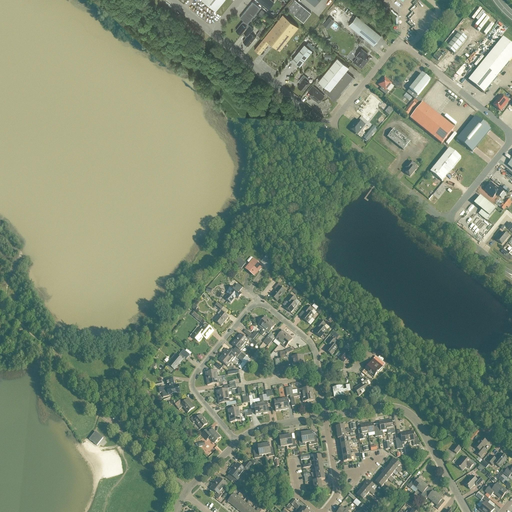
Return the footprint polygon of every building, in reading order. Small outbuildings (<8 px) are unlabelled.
[(225,0),(201,0),(216,12),(225,0)] [(268,0),(256,0),(255,1),(267,11),(273,4),(268,0)] [(302,6),(294,0),(293,0),(286,9),(294,15),(304,23),(311,13),(302,6)] [(413,13),(409,18),(412,22),(416,20),(416,19),(415,17),(417,15),(418,17),(420,15),(417,13),(420,11),(422,10),(425,6),(422,2),(421,1),(420,0),(417,0),(414,4),(416,6),(412,11),(413,13)] [(255,37),(250,33),(254,29),(248,24),(260,9),(253,2),(240,18),(244,21),(236,30),(242,35),(242,34),(246,38),(243,41),(248,46),(255,37)] [(299,27),(297,26),(283,15),(255,50),(260,54),(270,42),(280,50),(299,27)] [(324,24),(329,28),(336,21),(331,16),(324,24)] [(357,16),(349,25),(373,45),(381,36),(357,16)] [(486,18),(478,29),(485,35),(494,24),(486,18)] [(459,33),(447,49),(454,55),(467,39),(459,33)] [(511,45),(503,39),(468,81),(484,94),(511,59),(511,45)] [(300,66),(312,51),(305,44),(292,60),(300,66)] [(357,58),(353,62),(356,65),(357,64),(362,68),(365,64),(364,64),(366,61),(367,62),(369,59),(366,57),(368,54),(361,49),(355,57),(357,58)] [(433,58),(438,62),(442,57),(437,53),(433,58)] [(318,81),(326,88),(323,91),(335,101),(354,78),(346,71),(349,67),(337,58),(318,81)] [(298,87),(303,91),(310,83),(307,81),(308,79),(304,75),(300,80),(302,82),(298,87)] [(409,90),(417,97),(430,81),(422,75),(409,90)] [(383,90),(381,92),(386,96),(389,92),(387,91),(392,85),(388,81),(385,78),(386,76),(381,82),(382,82),(379,86),(383,90)] [(312,93),(310,96),(313,99),(314,98),(319,102),(324,96),(316,89),(313,86),(309,91),(312,93)] [(433,107),(443,95),(441,93),(431,105),(433,107)] [(372,94),(358,112),(370,121),(384,103),(372,94)] [(498,100),(493,106),(500,112),(501,111),(504,108),(503,108),(508,102),(500,96),(497,100),(498,100)] [(412,102),(404,113),(409,116),(417,106),(412,102)] [(410,119),(442,145),(455,129),(423,104),(410,119)] [(457,140),(472,153),(491,131),(475,118),(457,140)] [(355,132),(358,134),(365,126),(358,121),(352,129),(353,130),(353,131),(354,132),(355,132)] [(371,138),(378,130),(374,127),(367,135),(371,138)] [(388,138),(404,151),(410,143),(394,130),(388,138)] [(461,159),(449,150),(430,173),(442,182),(461,159)] [(406,174),(410,177),(416,171),(413,168),(415,166),(410,162),(407,167),(409,169),(406,174)] [(444,184),(430,200),(435,204),(449,188),(444,184)] [(492,185),(491,184),(485,191),(491,195),(490,196),(493,199),(496,195),(499,197),(503,192),(499,189),(498,190),(494,187),(493,186),(492,185)] [(486,221),(496,209),(480,197),(474,205),(482,211),(478,215),(486,221)] [(497,241),(502,245),(508,237),(503,233),(497,241)] [(254,277),(262,267),(254,261),(246,270),(254,277)] [(235,288),(234,289),(232,287),(228,292),(230,294),(225,299),(230,304),(235,298),(237,300),(241,295),(239,293),(242,289),(237,284),(235,288)] [(277,302),(285,292),(281,289),(283,287),(279,284),(274,290),(276,291),(275,294),(272,298),(277,302)] [(291,314),(297,306),(294,304),(296,301),(291,297),(287,301),(289,304),(285,309),(291,314)] [(223,309),(218,304),(215,308),(220,312),(223,309)] [(308,324),(314,317),(317,313),(313,311),(308,306),(304,312),(306,314),(302,319),(308,324)] [(221,327),(228,318),(222,313),(215,321),(221,327)] [(262,332),(271,321),(266,317),(258,326),(261,328),(260,330),(262,332)] [(268,334),(276,325),(271,321),(262,332),(260,334),(263,336),(266,333),(268,334)] [(320,338),(327,331),(323,328),(326,325),(321,321),(316,326),(319,329),(315,334),(320,338)] [(206,340),(213,332),(205,325),(200,331),(197,329),(191,337),(199,343),(203,338),(206,340)] [(249,337),(254,342),(259,335),(255,332),(252,336),(246,331),(244,333),(249,337)] [(280,344),(288,335),(283,331),(275,340),(280,344)] [(266,344),(270,339),(273,336),(274,335),(271,333),(263,342),(266,344)] [(249,342),(240,334),(236,339),(245,347),(246,347),(247,349),(249,346),(247,344),(249,342)] [(285,348),(293,340),(288,335),(280,344),(285,348)] [(268,346),(275,338),(273,336),(270,339),(266,344),(268,346)] [(245,347),(236,339),(232,345),(237,349),(235,352),(244,359),(246,357),(242,353),(240,352),(245,347)] [(331,356),(337,348),(334,346),(337,343),(332,339),(327,344),(330,346),(326,351),(331,356)] [(225,353),(223,355),(232,362),(236,357),(237,358),(238,358),(242,362),(244,359),(235,352),(232,350),(230,352),(226,349),(224,352),(225,353)] [(184,351),(178,357),(175,355),(171,360),(173,361),(169,366),(175,371),(185,358),(187,360),(190,356),(184,351)] [(351,360),(355,355),(350,351),(348,354),(345,351),(339,358),(344,363),(348,358),(351,360)] [(232,362),(223,355),(219,360),(228,367),(229,365),(232,367),(234,364),(232,363),(232,362)] [(292,364),(304,362),(303,356),(291,357),(292,364)] [(376,357),(374,360),(365,370),(374,378),(383,368),(381,366),(383,363),(376,357)] [(294,371),(305,369),(304,362),(292,364),(294,371)] [(207,380),(218,378),(217,371),(205,373),(207,380)] [(174,386),(173,378),(166,380),(168,387),(164,388),(164,387),(159,388),(160,394),(162,393),(163,398),(169,397),(169,396),(180,393),(178,385),(174,386)] [(208,386),(219,384),(218,378),(207,380),(208,386)] [(366,387),(369,385),(365,379),(360,382),(362,385),(355,389),(359,396),(368,390),(366,387)] [(217,398),(231,396),(231,393),(228,393),(228,390),(232,389),(232,390),(237,390),(236,385),(230,386),(224,387),(224,390),(216,391),(217,398)] [(345,396),(343,386),(333,388),(335,398),(345,396)] [(298,394),(293,394),(292,388),(289,388),(290,396),(290,398),(302,396),(314,394),(313,388),(297,390),(298,394)] [(315,401),(314,394),(302,396),(303,403),(315,401)] [(218,405),(230,403),(229,400),(232,399),(231,396),(217,398),(218,405)] [(262,414),(260,403),(253,404),(252,396),(249,397),(250,403),(251,409),(255,408),(256,415),(262,414)] [(262,414),(269,413),(267,402),(264,402),(262,396),(259,397),(260,403),(262,414)] [(282,411),(289,410),(287,398),(283,399),(283,397),(280,398),(280,399),(282,411)] [(276,412),(282,411),(280,399),(274,400),(276,412)] [(188,414),(195,408),(188,400),(182,404),(180,401),(174,405),(179,411),(183,408),(188,414)] [(229,417),(240,415),(239,408),(227,410),(229,417)] [(201,430),(208,424),(206,423),(207,422),(205,420),(205,421),(201,416),(198,418),(195,415),(190,420),(193,423),(195,422),(201,430)] [(230,423),(241,421),(240,415),(229,417),(230,423)] [(386,422),(387,431),(391,430),(392,435),(395,435),(394,430),(392,421),(386,422)] [(382,432),(387,431),(386,422),(379,423),(380,427),(377,428),(379,438),(383,437),(382,432)] [(373,424),(367,425),(369,434),(375,433),(375,438),(379,438),(377,428),(374,428),(373,424)] [(369,434),(367,425),(361,426),(361,430),(358,431),(359,436),(360,441),(365,440),(364,437),(366,437),(366,435),(369,435),(369,434)] [(472,435),(468,439),(471,441),(478,433),(481,431),(478,429),(473,435),(472,435)] [(214,444),(220,438),(212,430),(209,433),(207,430),(201,435),(206,441),(209,438),(214,444)] [(103,439),(96,432),(89,440),(97,446),(103,439)] [(314,438),(313,432),(308,432),(308,433),(307,434),(308,444),(309,446),(318,445),(317,438),(314,438)] [(414,432),(407,433),(409,443),(413,442),(413,447),(419,446),(417,439),(415,440),(414,432)] [(308,444),(307,434),(306,434),(306,433),(301,433),(302,440),(299,441),(300,448),(306,447),(305,444),(308,444)] [(401,439),(398,439),(400,450),(403,449),(402,446),(405,446),(404,443),(409,443),(407,433),(400,435),(401,439)] [(291,449),(296,448),(295,441),(292,442),(291,435),(286,436),(287,437),(285,437),(287,447),(290,447),(291,449)] [(287,447),(285,437),(284,437),(284,436),(279,437),(281,444),(277,444),(278,451),(284,450),(284,448),(287,447)] [(483,449),(488,443),(482,439),(475,447),(479,451),(476,454),(481,458),(487,452),(483,449)] [(269,458),(274,457),(273,450),(270,450),(269,444),(265,445),(265,446),(263,446),(265,456),(268,455),(269,458)] [(265,456),(263,446),(262,446),(262,445),(257,446),(259,453),(254,454),(255,459),(262,458),(262,456),(265,456)] [(457,455),(461,449),(457,446),(453,451),(457,455)] [(500,468),(507,459),(501,454),(496,460),(492,456),(487,462),(493,466),(495,464),(500,468)] [(355,455),(343,457),(344,463),(352,462),(351,457),(352,457),(353,458),(355,457),(355,455)] [(470,469),(473,465),(471,463),(471,462),(465,457),(457,467),(463,472),(467,467),(470,469)] [(394,459),(390,464),(401,472),(402,470),(399,468),(401,465),(394,459)] [(248,462),(245,466),(243,468),(237,464),(235,466),(233,465),(231,468),(243,477),(245,476),(243,474),(246,471),(247,472),(252,466),(248,462)] [(390,464),(387,467),(394,473),(396,471),(399,474),(401,472),(390,464)] [(390,478),(392,476),(392,475),(394,473),(387,467),(383,472),(390,478)] [(242,479),(243,477),(231,468),(229,470),(231,472),(229,474),(234,479),(232,481),(237,485),(239,482),(237,481),(240,478),(242,479)] [(379,477),(386,483),(388,481),(391,484),(394,481),(390,478),(383,472),(379,477)] [(478,487),(483,482),(479,478),(477,481),(472,476),(464,485),(467,487),(467,488),(470,490),(475,484),(478,487)] [(393,489),(386,483),(379,477),(375,482),(382,488),(385,485),(391,491),(393,489)] [(229,487),(231,484),(226,480),(224,483),(219,478),(217,481),(215,480),(213,482),(225,492),(226,490),(225,489),(227,486),(229,487)] [(418,491),(424,483),(421,480),(420,482),(416,478),(408,487),(411,490),(413,487),(418,491)] [(374,494),(376,492),(372,489),(375,486),(368,481),(364,485),(374,494)] [(223,494),(225,492),(213,482),(211,485),(212,486),(210,489),(216,493),(214,496),(218,500),(222,496),(220,494),(222,492),(223,494)] [(424,498),(431,490),(427,487),(428,486),(424,483),(418,491),(423,495),(421,496),(424,498)] [(506,496),(508,493),(507,493),(508,492),(498,484),(493,490),(489,487),(485,492),(491,497),(494,494),(501,500),(505,495),(506,496)] [(364,485),(360,490),(367,496),(370,493),(373,496),(374,494),(364,485)] [(360,490),(356,495),(367,503),(368,501),(365,499),(367,496),(360,490)] [(432,503),(439,495),(436,492),(435,493),(431,490),(424,498),(426,501),(428,499),(432,503)] [(234,494),(227,502),(232,506),(241,495),(239,493),(237,496),(234,494)] [(241,499),(243,497),(241,495),(232,506),(237,510),(243,502),(240,499),(241,498),(241,499)] [(409,500),(402,495),(399,497),(406,503),(409,500)] [(438,511),(445,502),(441,499),(442,498),(439,495),(432,503),(437,507),(436,508),(438,511)] [(481,511),(492,511),(495,509),(488,504),(490,502),(485,497),(483,500),(486,502),(479,510),(481,511)] [(243,502),(237,510),(239,511),(242,511),(250,502),(249,501),(246,504),(243,502)] [(250,502),(242,511),(250,511),(252,509),(249,507),(252,504),(251,503),(250,502)]
